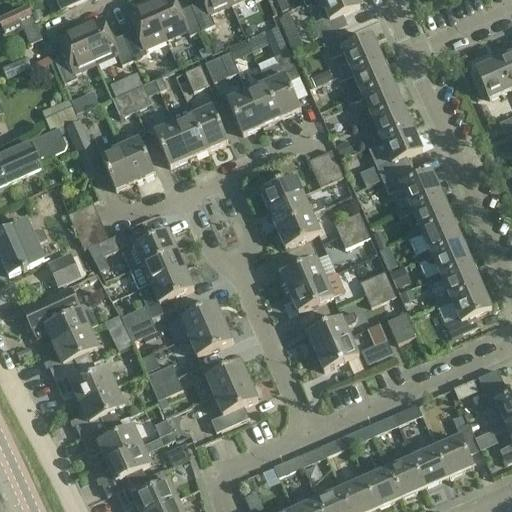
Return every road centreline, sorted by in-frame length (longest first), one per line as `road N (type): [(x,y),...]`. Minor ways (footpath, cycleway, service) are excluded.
road 1 (unclassified): [(511,289),(410,58)]
road 2 (residential): [(308,434),(511,346)]
road 3 (residential): [(235,260),(308,434)]
road 4 (unclassified): [(69,511),(0,361)]
road 5 (residential): [(225,511),(215,474),(308,434)]
